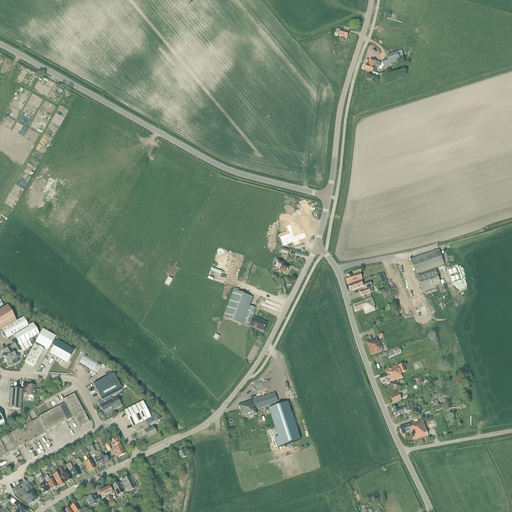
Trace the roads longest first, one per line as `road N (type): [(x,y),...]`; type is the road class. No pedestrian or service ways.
road 1 (tertiary): [(0,45),(222,168),(328,196)]
road 2 (tertiary): [(138,457),(225,404),(261,354),(316,246)]
road 3 (tertiary): [(402,452),(337,269),(316,246)]
road 4 (tertiary): [(328,196),(338,120),(370,0)]
road 5 (residential): [(100,428),(74,382),(0,371)]
